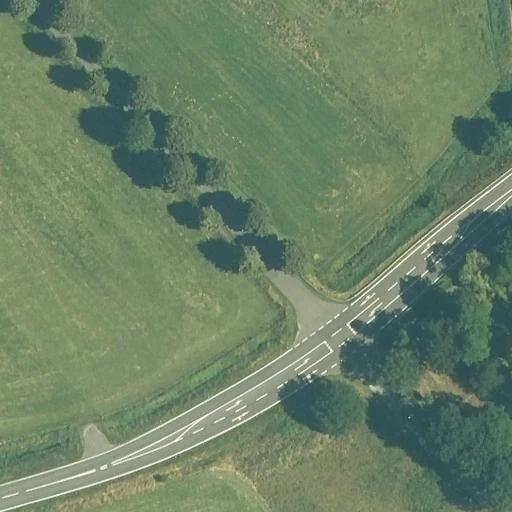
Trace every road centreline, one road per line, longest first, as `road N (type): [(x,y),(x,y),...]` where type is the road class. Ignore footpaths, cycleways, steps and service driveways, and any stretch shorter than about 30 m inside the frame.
road 1 (residential): [(29,0),(344,340)]
road 2 (secondary): [(344,340),(190,432),(0,501)]
road 3 (residential): [(344,340),(436,417),(511,500)]
road 4 (secondary): [(511,191),(344,340)]
